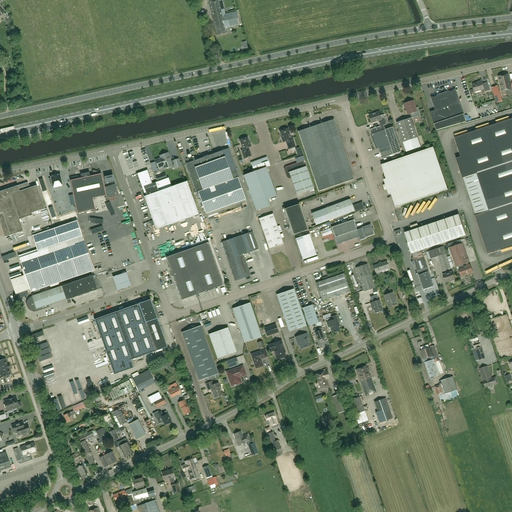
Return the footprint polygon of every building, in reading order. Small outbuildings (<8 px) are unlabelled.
[(222,20),(224,28),(238,25),(236,12),(225,14),(223,6),(219,6),(217,0),(211,0),(209,1),(214,22),(222,20)] [(225,33),(224,28),(222,20),(214,22),(217,35),(225,33)] [(508,74),(503,76),(507,90),(511,89),(508,74)] [(507,90),(503,76),(499,77),(502,91),(507,90)] [(478,82),(478,83),(472,85),(474,92),(482,90),(483,93),(490,91),(490,90),(487,82),(482,84),(481,81),(478,82)] [(498,86),(492,88),(497,103),(502,101),(498,86)] [(466,122),(466,120),(455,91),(432,99),(436,111),(430,113),(435,125),(437,131),(466,122)] [(407,108),(405,108),(408,115),(412,113),(414,118),(420,116),(418,108),(416,109),(414,101),(406,104),(407,108)] [(387,125),(384,115),(381,116),(379,112),(369,116),(372,123),(379,121),(380,127),(370,130),(376,150),(379,149),(382,159),(383,158),(402,152),(393,128),(386,130),(385,130),(383,126),(387,125)] [(411,119),(397,123),(407,152),(421,147),(411,119)] [(511,119),(496,125),(480,130),(455,138),(461,158),(456,159),(463,179),(487,255),(496,252),(511,246),(511,119)] [(333,120),(298,132),(318,192),(354,180),(333,120)] [(288,129),(280,131),(282,139),(283,143),(286,142),(289,150),(295,147),(292,138),(291,139),(288,129)] [(247,138),(239,141),(243,149),(241,150),(244,159),(251,156),(248,148),(252,147),(251,145),(250,145),(247,138)] [(229,148),(187,164),(186,164),(197,193),(198,192),(207,214),(246,200),(238,177),(239,177),(229,148)] [(383,186),(385,191),(387,190),(388,195),(391,194),(395,208),(448,191),(433,148),(381,165),(382,167),(382,168),(386,179),(384,180),(385,185),(383,186)] [(161,158),(155,160),(158,168),(163,166),(164,169),(174,165),(175,168),(181,166),(178,159),(171,162),(168,153),(160,156),(161,158)] [(270,166),(266,157),(251,163),(254,171),(254,172),(266,168),(270,166)] [(285,170),(285,171),(287,178),(288,178),(289,179),(290,179),(291,179),(297,195),(310,191),(310,193),(315,192),(306,167),(305,168),(303,162),(286,168),(285,169),(285,170)] [(254,172),(254,171),(243,175),(256,211),(270,206),(267,199),(276,196),(275,191),(266,168),(254,172)] [(147,170),(137,173),(141,183),(139,183),(140,186),(141,185),(145,196),(144,196),(156,230),(198,214),(186,181),(172,186),(169,178),(152,184),(147,170)] [(81,178),(70,181),(78,213),(95,210),(93,199),(106,196),(101,174),(91,176),(90,172),(81,174),(81,178)] [(53,188),(62,186),(60,175),(57,176),(57,175),(53,175),(53,177),(51,177),(51,178),(49,179),(50,184),(52,184),(53,188)] [(28,182),(0,191),(0,223),(5,237),(23,231),(19,220),(32,215),(31,213),(44,209),(36,186),(30,188),(28,182)] [(326,208),(326,209),(312,214),(316,225),(330,220),(354,211),(349,200),(326,208)] [(361,203),(353,207),(355,213),(364,209),(361,203)] [(308,230),(299,204),(285,209),(293,235),(308,230)] [(273,214),(259,219),(269,249),(283,244),(273,214)] [(405,233),(424,290),(434,287),(422,251),(466,236),(459,215),(405,233)] [(353,220),(331,227),(334,237),(337,245),(358,237),(359,238),(360,240),(365,239),(365,238),(374,235),(370,225),(361,228),(356,230),(353,220)] [(38,252),(19,258),(30,293),(50,286),(50,288),(59,285),(58,283),(94,271),(83,237),(77,221),(32,236),(38,252)] [(258,249),(252,232),(222,242),(235,281),(250,276),(243,255),(258,249)] [(295,239),(302,260),(317,255),(310,234),(295,239)] [(462,241),(461,239),(446,245),(446,246),(449,245),(450,248),(456,267),(458,267),(461,276),(473,273),(470,265),(469,266),(468,263),(469,263),(463,244),(462,241)] [(209,242),(166,257),(170,267),(172,273),(172,276),(173,276),(182,300),(205,292),(206,293),(209,291),(214,289),(224,285),(209,242)] [(444,247),(428,252),(431,259),(438,257),(443,271),(451,268),(444,247)] [(349,263),(351,269),(357,267),(354,260),(349,263)] [(387,261),(373,266),(375,272),(389,268),(387,261)] [(375,288),(372,280),(367,264),(356,268),(364,292),(375,288)] [(452,272),(443,275),(445,282),(450,281),(455,280),(452,272)] [(322,300),(350,290),(344,274),(316,283),(322,300)] [(127,275),(113,279),(118,293),(132,288),(127,275)] [(29,301),(29,303),(29,305),(29,307),(30,309),(32,310),(34,311),(36,311),(37,310),(49,307),(48,305),(67,299),(67,301),(98,290),(93,276),(32,296),(33,298),(31,299),(30,300),(29,301)] [(294,289),(277,295),(289,331),(306,325),(294,289)] [(82,296),(83,301),(101,296),(100,292),(82,296)] [(393,293),(384,296),(388,307),(392,305),(392,306),(397,304),(393,293)] [(168,346),(151,299),(95,320),(115,375),(133,368),(131,360),(168,346)] [(379,300),(370,303),(372,308),(373,308),(375,313),(383,311),(379,300)] [(244,342),(261,337),(250,303),(233,309),(244,342)] [(312,305),(302,309),(308,326),(318,322),(312,305)] [(333,321),(327,323),(328,327),(330,327),(332,333),(339,331),(337,324),(338,324),(336,316),(332,317),(333,321)] [(278,332),(276,325),(264,329),(267,336),(278,332)] [(201,326),(182,333),(199,381),(218,374),(201,326)] [(228,328),(209,335),(218,359),(236,352),(228,328)] [(324,334),(322,334),(321,330),(320,328),(314,330),(315,332),(315,333),(316,336),(317,336),(318,341),(326,338),(324,334)] [(69,333),(61,335),(66,352),(74,350),(69,333)] [(307,333),(295,337),(297,342),(298,342),(301,349),(310,346),(307,338),(309,338),(307,333)] [(55,337),(45,339),(46,346),(57,344),(55,337)] [(284,349),(281,341),(272,344),(268,346),(270,352),(274,351),(277,360),(279,359),(280,359),(280,360),(284,358),(284,357),(285,357),(283,350),(284,349)] [(428,349),(437,375),(444,373),(434,346),(431,347),(435,359),(434,360),(430,348),(428,349)] [(481,347),(476,349),(479,360),(485,358),(481,347)] [(437,375),(428,349),(421,351),(430,378),(437,375)] [(265,350),(251,354),(256,369),(263,366),(260,359),(267,357),(265,350)] [(229,368),(239,365),(236,357),(226,361),(229,368)] [(5,359),(0,360),(0,374),(1,378),(3,378),(4,379),(9,377),(9,376),(11,375),(5,359)] [(167,361),(163,363),(165,367),(164,367),(167,372),(171,370),(167,361)] [(243,366),(226,372),(231,387),(240,383),(241,382),(240,378),(246,376),(243,366)] [(372,392),(373,394),(376,393),(369,372),(369,371),(368,368),(367,368),(366,366),(356,370),(366,397),(369,395),(369,393),(372,392)] [(491,378),(487,366),(480,369),(484,381),(486,388),(488,387),(488,388),(490,389),(491,389),(492,388),(493,387),(493,385),(496,384),(498,384),(496,376),(491,378)] [(327,371),(323,372),(315,375),(321,390),(329,387),(325,379),(329,377),(327,371)] [(345,387),(354,384),(350,374),(345,376),(346,378),(342,380),(345,387)] [(441,385),(443,394),(444,395),(440,396),(441,401),(459,396),(453,377),(441,381),(442,385),(441,385)] [(88,391),(95,389),(92,380),(85,382),(88,391)] [(133,390),(128,380),(108,391),(113,400),(133,390)] [(211,389),(213,392),(212,393),(214,399),(219,398),(218,396),(221,395),(220,390),(221,390),(218,383),(213,385),(212,382),(206,384),(208,390),(211,389)] [(443,394),(441,385),(435,387),(438,395),(443,394)] [(168,391),(171,397),(180,393),(177,386),(168,391)] [(346,411),(340,394),(332,397),(338,414),(346,411)] [(321,395),(315,397),(317,403),(323,401),(321,395)] [(358,424),(368,421),(365,411),(360,397),(359,397),(357,395),(350,397),(351,400),(350,400),(355,414),(358,424)] [(18,403),(16,397),(4,401),(7,411),(20,407),(21,405),(20,404),(19,403),(18,403)] [(154,402),(157,408),(166,404),(163,398),(154,402)] [(393,419),(386,399),(374,402),(377,412),(375,412),(379,423),(393,419)] [(187,405),(184,400),(182,401),(178,403),(181,408),(184,416),(191,412),(187,405)] [(74,411),(73,411),(64,416),(67,423),(77,419),(74,412),(85,407),(83,402),(72,407),(74,411)] [(119,409),(111,412),(119,428),(123,426),(122,425),(126,423),(119,409)] [(157,411),(153,414),(155,419),(156,418),(156,419),(159,417),(160,418),(161,418),(165,425),(171,422),(167,414),(165,412),(163,413),(162,414),(161,412),(158,413),(157,411)] [(267,416),(265,416),(267,421),(268,421),(270,427),(278,424),(276,418),(274,413),(267,415),(267,416)] [(138,420),(129,425),(137,440),(146,435),(138,420)] [(19,423),(11,426),(14,432),(17,431),(18,436),(23,435),(23,436),(24,436),(26,436),(26,435),(26,433),(30,432),(27,424),(20,427),(19,423)] [(278,441),(275,442),(272,432),(271,432),(269,428),(265,429),(266,434),(272,452),(281,449),(278,441)] [(114,430),(108,433),(113,442),(119,439),(114,430)] [(88,447),(86,441),(94,437),(91,431),(78,438),(76,439),(78,444),(79,443),(88,466),(95,463),(88,447)] [(248,434),(243,436),(241,431),(234,434),(239,446),(246,443),(250,441),(248,434)] [(125,447),(129,455),(133,453),(128,442),(126,439),(121,441),(124,447),(125,447)] [(124,447),(121,441),(117,443),(119,447),(125,458),(129,455),(125,447),(124,447)] [(33,443),(20,448),(22,454),(25,453),(27,458),(31,457),(30,453),(36,451),(33,443)] [(255,443),(248,446),(252,456),(258,453),(255,443)] [(0,453),(0,470),(11,467),(6,452),(0,453)] [(82,474),(84,478),(88,476),(81,461),(84,460),(80,452),(75,454),(78,460),(79,462),(78,463),(77,464),(78,465),(80,470),(82,474)] [(112,452),(100,458),(105,468),(116,461),(113,456),(114,455),(112,452)] [(78,460),(75,454),(70,457),(76,468),(75,468),(81,480),(84,478),(82,474),(80,470),(78,465),(77,464),(78,463),(79,462),(78,460)] [(183,471),(195,467),(193,459),(185,461),(186,464),(181,466),(183,471)] [(207,480),(212,478),(211,475),(208,466),(203,468),(206,477),(207,480)] [(199,478),(195,467),(183,471),(183,472),(188,470),(191,481),(199,478)] [(172,470),(162,473),(164,480),(169,479),(171,483),(174,482),(173,478),(174,477),(172,470)] [(207,480),(209,486),(214,484),(213,479),(217,477),(217,476),(212,478),(207,480)] [(142,478),(133,481),(135,488),(136,488),(137,491),(144,489),(143,486),(144,485),(142,478)] [(178,483),(171,485),(174,494),(181,491),(178,483)] [(123,503),(122,498),(126,496),(124,491),(113,495),(115,501),(116,501),(118,505),(123,503)] [(135,501),(134,495),(125,498),(128,506),(135,504),(134,501),(135,501)] [(159,511),(155,499),(138,506),(140,511),(159,511)]
